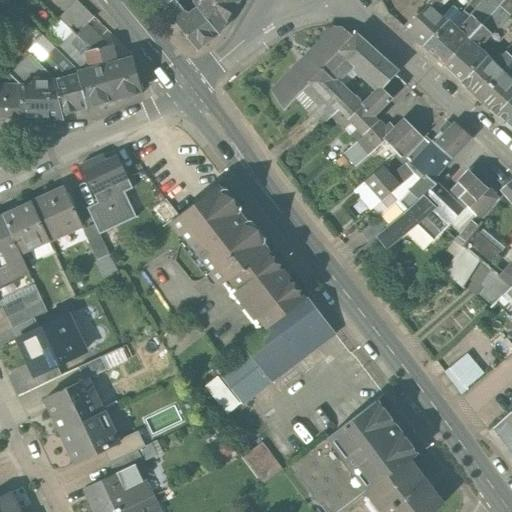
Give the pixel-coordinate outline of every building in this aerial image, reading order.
[(184,11),(175,0),(156,0),(173,20),(184,11)] [(237,4),(230,0),(197,0),(194,4),(198,9),(219,35),(237,5),(237,4)] [(431,0),(429,0),(426,4),(431,9),(436,4),(431,0)] [(484,0),(470,17),(471,18),(462,27),(463,31),(459,34),(451,26),(427,51),(444,66),(467,41),(467,40),(481,25),(499,6),(504,0),(484,0)] [(431,9),(426,4),(402,28),(427,51),(451,26),(431,9)] [(499,6),(481,25),(491,35),(509,15),(499,6)] [(198,9),(190,15),(184,11),(173,20),(197,51),(219,35),(198,9)] [(467,41),(444,66),(462,83),(485,58),(474,48),(478,45),(482,45),(491,35),(481,25),(467,40),(467,41)] [(133,59),(117,63),(113,46),(108,47),(86,26),(76,36),(92,51),(99,49),(103,67),(104,66),(114,101),(142,94),(133,59)] [(333,28),(270,91),(284,111),(296,97),(309,111),(322,98),(335,112),(338,109),(351,96),(337,82),(354,66),(379,89),(394,75),(397,72),(356,35),(353,38),(342,28),(333,28)] [(99,49),(92,51),(76,36),(73,33),(59,47),(80,67),(89,65),(93,70),(78,74),(87,109),(114,101),(104,66),(103,67),(99,49)] [(485,58),(462,83),(479,99),(511,62),(511,46),(500,60),(496,66),(486,57),(485,58)] [(77,70),(54,48),(39,64),(54,79),(55,81),(54,81),(62,114),(63,115),(87,109),(78,74),(77,70)] [(39,64),(29,54),(8,74),(20,86),(20,118),(48,118),(62,115),(62,114),(54,81),(55,81),(54,79),(39,64)] [(511,62),(479,99),(496,114),(511,96),(511,79),(509,77),(511,76),(511,62)] [(394,75),(379,89),(391,99),(405,85),(394,75)] [(0,118),(20,118),(20,86),(0,86),(0,118)] [(362,106),(348,119),(338,109),(335,112),(330,116),(355,144),(357,142),(362,138),(360,136),(377,122),(373,118),(391,99),(379,89),(362,106)] [(351,96),(338,109),(348,119),(362,106),(351,96)] [(511,96),(496,114),(511,129),(511,96)] [(335,112),(322,98),(309,111),(322,124),(330,116),(335,112)] [(405,122),(395,132),(390,127),(386,131),(377,122),(360,136),(362,138),(357,142),(364,150),(369,156),(379,148),(378,147),(384,143),(397,155),(400,160),(421,138),(405,122)] [(451,129),(447,124),(440,132),(441,133),(432,143),(451,161),(470,138),(455,125),(451,129)] [(424,140),(406,159),(411,164),(407,169),(411,175),(410,176),(416,183),(409,191),(419,199),(435,184),(432,181),(435,178),(451,161),(432,143),(430,145),(424,140)] [(355,144),(347,151),(353,159),(364,150),(357,142),(355,144)] [(116,157),(100,165),(97,159),(80,166),(93,194),(126,179),(116,157)] [(383,167),(366,181),(378,195),(382,200),(390,193),(399,186),(383,167)] [(496,200),(467,174),(450,192),(466,207),(480,220),(489,207),(496,200)] [(399,186),(390,193),(398,203),(409,191),(416,183),(410,176),(399,186)] [(450,192),(435,178),(432,181),(435,184),(419,199),(405,211),(384,230),(391,240),(431,210),(447,225),(466,207),(450,192)] [(126,179),(93,194),(99,209),(109,230),(134,219),(123,194),(131,190),(126,179)] [(511,180),(502,190),(511,204),(511,180)] [(265,251),(215,188),(171,221),(220,285),(223,283),(265,251)] [(64,190),(31,205),(49,243),(82,228),(64,190)] [(409,191),(398,203),(405,211),(419,199),(409,191)] [(378,195),(361,209),(365,214),(382,200),(378,195)] [(31,205),(2,218),(20,257),(49,243),(31,205)] [(99,209),(88,214),(95,229),(98,235),(109,230),(99,209)] [(2,218),(0,218),(0,284),(27,272),(20,257),(2,218)] [(470,222),(458,239),(464,243),(476,226),(470,222)] [(95,229),(83,234),(96,263),(109,258),(98,235),(95,229)] [(384,230),(375,237),(383,247),(391,240),(384,230)] [(442,270),(463,285),(482,259),(461,244),(442,270)] [(370,259),(362,249),(352,257),(360,267),(370,259)] [(303,301),(265,251),(223,283),(262,333),(303,301)] [(511,263),(499,277),(511,288),(511,287),(511,263)] [(511,287),(511,288),(503,296),(511,306),(511,287)] [(36,291),(1,308),(7,319),(31,308),(42,302),(36,291)] [(262,333),(245,346),(246,347),(217,370),(230,387),(226,390),(231,395),(234,392),(244,404),(273,383),(272,381),(335,335),(307,299),(303,301),(262,333)] [(47,313),(42,302),(31,308),(36,318),(47,313)] [(31,308),(7,319),(12,329),(34,319),(36,318),(31,308)] [(39,330),(17,340),(34,376),(56,366),(85,352),(68,316),(39,330)] [(12,329),(17,340),(39,330),(34,319),(12,329)] [(461,392),(486,373),(469,351),(444,370),(461,392)] [(99,359),(77,370),(83,382),(105,371),(99,359)] [(56,366),(34,376),(39,387),(61,376),(56,366)] [(81,382),(44,400),(60,433),(97,415),(81,382)] [(376,402),(328,438),(368,491),(408,461),(416,455),(376,402)] [(511,409),(494,426),(511,449),(511,409)] [(97,415),(60,433),(76,466),(106,451),(117,446),(115,443),(101,413),(97,415)] [(136,433),(115,443),(117,446),(106,451),(112,463),(137,451),(143,448),(136,433)] [(368,491),(328,438),(289,467),(323,511),(340,511),(367,492),(368,491)] [(263,444),(244,458),(264,484),(283,470),(263,444)] [(112,463),(110,464),(116,476),(137,465),(138,467),(143,465),(137,451),(112,463)] [(368,491),(367,492),(381,511),(434,511),(443,506),(408,461),(368,491)] [(116,476),(112,477),(114,481),(111,483),(109,481),(107,481),(105,482),(103,484),(103,487),(106,493),(91,500),(96,511),(99,509),(100,511),(120,511),(144,501),(149,499),(141,483),(145,481),(138,467),(137,465),(116,476)] [(0,498),(0,511),(22,511),(13,493),(0,498)] [(148,511),(144,501),(120,511),(148,511)]
